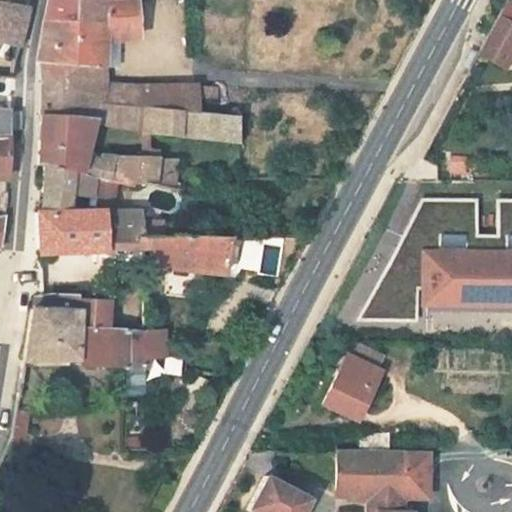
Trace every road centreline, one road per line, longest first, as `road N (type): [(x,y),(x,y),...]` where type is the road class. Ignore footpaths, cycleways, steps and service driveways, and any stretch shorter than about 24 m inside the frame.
road 1 (secondary): [(405,101),(186,511)]
road 2 (residential): [(10,342),(39,0)]
road 3 (residential): [(405,101),(183,77),(177,15)]
